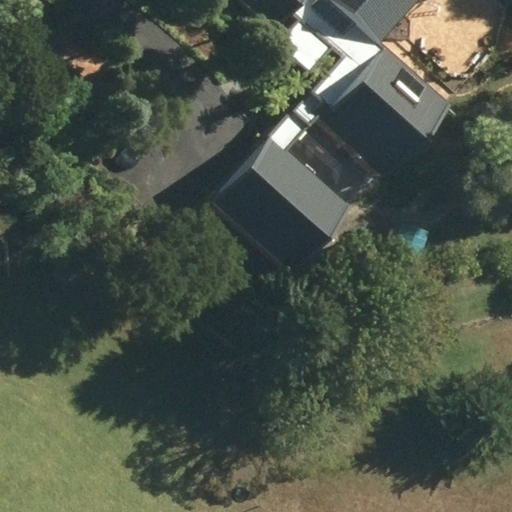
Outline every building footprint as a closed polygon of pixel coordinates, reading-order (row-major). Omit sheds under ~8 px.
[(218,0),(253,33),(280,5),(275,0),(218,0)] [(302,0),(359,51),(404,0),(302,0)] [(432,108),(368,48),(300,123),(364,182),(432,108)] [(252,140),(192,204),(272,278),(332,213),(252,140)] [(394,225),(378,258),(403,271),(419,238),(394,225)] [(386,269),(352,233),(323,261),(357,296),(386,269)]
